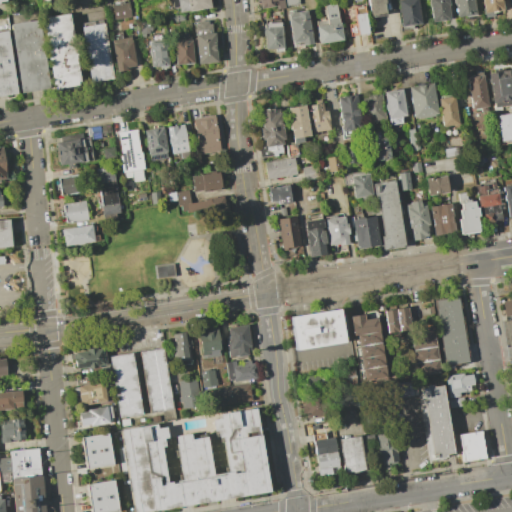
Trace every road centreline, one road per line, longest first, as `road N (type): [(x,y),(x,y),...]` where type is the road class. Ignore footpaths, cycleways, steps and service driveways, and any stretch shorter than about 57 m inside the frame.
road 1 (residential): [(0,122),(511,39)]
road 2 (residential): [(232,0),(241,169),(265,293)]
road 3 (tertiary): [(0,333),(265,293)]
road 4 (tertiary): [(265,293),(511,255)]
road 5 (residential): [(40,265),(62,511)]
road 6 (residential): [(278,511),(511,475)]
road 7 (residential): [(297,511),(265,293)]
road 8 (residential): [(474,261),(508,476)]
